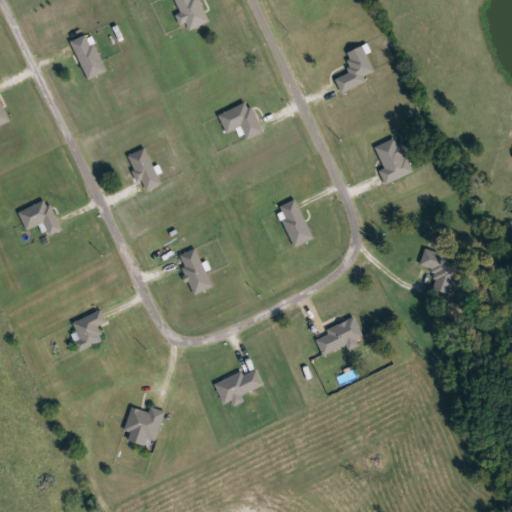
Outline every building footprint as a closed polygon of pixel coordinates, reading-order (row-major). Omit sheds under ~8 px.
[(182,14),(176,0),(200,0),(210,22),(188,32),(180,15),(182,14)] [(71,43),(89,34),(108,72),(90,81),(71,43)] [(346,54),(364,47),(375,72),(365,76),(367,83),(342,93),(336,79),(354,72),(346,54)] [(0,96),(11,122),(0,127),(0,96)] [(220,116),(249,102),(264,132),(248,140),(242,127),(228,134),(220,116)] [(386,169),(376,147),(398,137),(415,172),(386,185),(380,172),(386,169)] [(147,192),(129,157),(146,149),(163,184),(147,192)] [(28,231),(20,213),(49,199),(63,230),(51,236),(44,223),(28,231)] [(314,238),(295,247),(278,208),(297,199),(314,238)] [(179,256),(196,248),(214,286),(196,295),(179,256)] [(451,256),(449,262),(462,266),(453,292),(434,286),(439,271),(420,265),(426,248),(451,256)] [(74,323),(102,310),(108,322),(100,326),(106,340),(80,351),(76,342),(81,339),(74,323)] [(364,337),(354,341),(356,344),(325,357),(316,336),(357,319),(364,337)] [(216,385),(243,372),(245,376),(258,370),(265,386),(243,396),(246,402),(237,406),(235,401),(225,405),(216,385)] [(166,412),(155,448),(125,439),(135,407),(151,412),(152,408),(166,412)]
